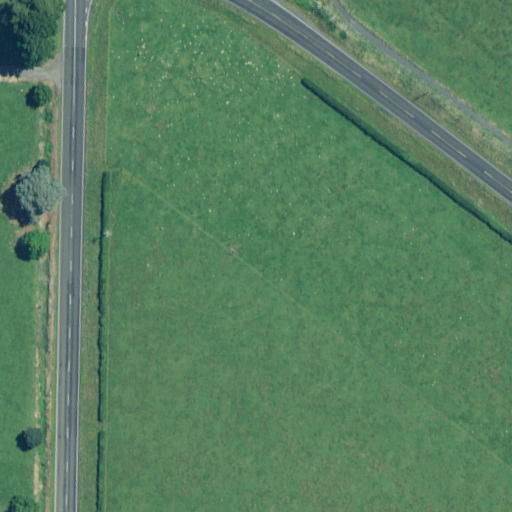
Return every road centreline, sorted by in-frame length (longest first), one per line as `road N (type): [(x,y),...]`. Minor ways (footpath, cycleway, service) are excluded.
road 1 (tertiary): [(67,511),(76,0)]
road 2 (tertiary): [(511,193),(247,0)]
